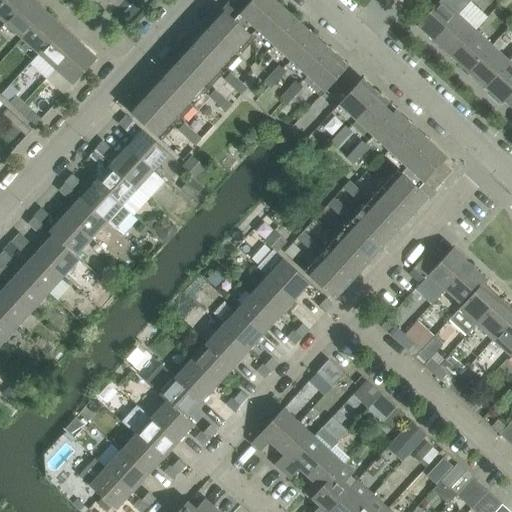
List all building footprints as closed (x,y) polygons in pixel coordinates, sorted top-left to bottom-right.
[(25,0),(0,0),(0,17),(5,22),(25,0)] [(45,12),(32,0),(25,0),(5,22),(22,38),(45,12)] [(93,0),(118,25),(143,0),(93,0)] [(234,0),(231,4),(230,2),(229,2),(229,3),(228,3),(224,8),(255,37),(320,96),(347,67),(274,0),(234,0)] [(439,0),(417,25),(434,41),(458,15),(471,0),(470,0),(439,0)] [(224,12),(131,113),(161,140),(255,37),(224,8),(222,9),(222,10),(224,12)] [(22,38),(38,53),(62,27),(45,12),(22,38)] [(458,15),(434,41),(451,56),(475,30),(458,15)] [(79,42),(62,27),(38,53),(55,68),(79,42)] [(451,56),(468,72),(491,46),(475,30),(451,56)] [(96,58),(79,42),(55,68),(73,84),(96,58)] [(508,61),(491,46),(468,72),(484,87),(508,61)] [(502,103),(504,101),(503,100),(511,90),(511,56),(508,61),(484,87),(502,103)] [(278,80),(286,71),(279,65),(271,74),(278,80)] [(224,79),(232,87),(238,81),(230,73),(224,79)] [(278,80),(271,74),(264,82),(270,88),(278,80)] [(399,168),(429,195),(451,171),(442,162),(446,157),(361,79),(334,109),(399,168)] [(232,87),(240,95),(246,88),(238,81),(232,87)] [(295,95),(303,87),(296,81),(288,89),(295,95)] [(10,102),(15,96),(20,91),(11,83),(1,94),(10,102)] [(295,95),(288,89),(281,98),(287,104),(295,95)] [(208,96),(217,104),(223,97),(214,90),(208,96)] [(504,101),(511,107),(511,90),(503,100),(504,101)] [(18,110),(24,103),(15,96),(10,102),(18,110)] [(217,104),(225,112),(231,105),(223,97),(217,104)] [(26,117),(32,111),(24,103),(18,110),(26,117)] [(16,116),(7,108),(2,114),(11,122),(16,116)] [(125,130),(132,121),(126,115),(118,124),(125,130)] [(31,130),(16,116),(11,122),(25,136),(31,130)] [(132,121),(125,130),(134,138),(126,147),(152,171),(168,154),(142,130),(132,121)] [(178,130),(186,138),(192,131),(183,123),(178,130)] [(344,126),(337,134),(343,140),(351,131),(344,126)] [(186,138),(194,145),(200,139),(192,131),(186,138)] [(343,140),(337,134),(329,142),(336,148),(343,140)] [(102,141),(95,149),(102,155),(109,147),(102,141)] [(361,141),(354,149),(360,155),(368,147),(361,141)] [(137,188),(152,171),(126,147),(111,164),(137,188)] [(104,157),(102,155),(95,149),(89,156),(98,164),(105,170),(95,181),(121,205),(137,188),(111,164),(104,157)] [(360,155),(354,149),(346,158),(352,164),(360,155)] [(182,167),(188,172),(198,161),(192,156),(182,167)] [(198,161),(188,172),(194,178),(204,167),(198,161)] [(429,195),(399,168),(304,271),(334,299),(429,195)] [(64,183),(71,189),(78,181),(72,175),(64,183)] [(204,188),(195,180),(185,192),(193,200),(204,188)] [(95,181),(80,198),(106,222),(116,230),(131,214),(121,205),(95,181)] [(342,188),(351,195),(357,189),(348,181),(342,188)] [(73,191),(71,189),(64,183),(58,189),(67,197),(73,191)] [(365,197),(357,189),(351,195),(359,203),(365,197)] [(91,238),(106,222),(80,198),(65,215),(91,238)] [(327,205),(335,212),(341,206),(333,198),(327,205)] [(350,214),(341,206),(335,212),(344,220),(350,214)] [(34,216),(40,222),(47,214),(41,208),(34,216)] [(65,215),(50,231),(76,255),(91,238),(65,215)] [(42,224),(40,222),(34,216),(28,223),(36,231),(42,224)] [(149,216),(145,221),(153,229),(162,220),(157,216),(149,216)] [(143,238),(149,232),(141,225),(135,232),(143,238)] [(264,241),(270,247),(280,236),(274,230),(264,241)] [(52,235),(37,252),(63,276),(79,258),(76,255),(50,231),(49,232),(52,235)] [(296,238),(305,246),(311,239),(302,232),(296,238)] [(286,241),(280,236),(270,247),(276,252),(286,241)] [(319,247),(311,239),(305,246),(313,254),(319,247)] [(3,250),(9,256),(17,248),(10,242),(3,250)] [(429,275),(445,290),(469,264),(452,248),(444,256),(433,246),(412,268),(424,280),(429,275)] [(11,258),(9,256),(3,250),(0,253),(0,259),(5,265),(11,258)] [(274,251),(258,268),(267,276),(293,300),(309,283),(283,259),(274,251)] [(48,292),(63,276),(37,252),(22,268),(48,292)] [(445,290),(461,305),(462,306),(483,283),(483,284),(487,280),(469,264),(445,290)] [(220,265),(208,279),(217,287),(230,274),(220,265)] [(32,309),(48,292),(22,268),(6,285),(32,309)] [(267,276),(252,293),(278,317),(293,300),(267,276)] [(458,308),(476,325),(499,299),(483,284),(483,283),(462,306),(461,305),(458,308)] [(6,285),(0,292),(0,310),(17,326),(32,309),(6,285)] [(263,334),(278,317),(252,293),(236,310),(263,334)] [(318,306),(324,312),(332,304),(326,298),(318,306)] [(511,318),(511,310),(499,299),(476,325),(492,340),(511,318)] [(0,341),(2,343),(17,326),(0,310),(0,341)] [(236,310),(221,327),(247,350),(263,334),(236,310)] [(81,311),(77,315),(83,321),(87,316),(81,311)] [(511,352),(511,318),(492,340),(509,355),(511,352)] [(404,335),(398,342),(415,357),(433,336),(417,321),(404,335)] [(302,324),(295,332),(301,338),(309,330),(302,324)] [(232,367),(247,350),(221,327),(206,343),(232,367)] [(395,327),(389,333),(398,342),(404,335),(395,327)] [(287,337),(295,344),(301,338),(295,332),(292,330),(287,337)] [(423,365),(432,373),(438,366),(429,358),(442,344),(433,336),(415,357),(423,365)] [(206,343),(190,360),(217,384),(232,367),(206,343)] [(270,372),(278,363),(271,358),(264,366),(270,372)] [(328,359),(316,372),(332,387),(344,374),(328,359)] [(201,401),(217,384),(190,360),(175,377),(201,401)] [(201,401),(175,377),(161,364),(145,382),(166,401),(186,418),(186,417),(201,401)] [(256,370),(264,378),(270,372),(264,366),(262,364),(256,370)] [(446,374),(438,366),(432,373),(440,380),(446,374)] [(455,382),(449,388),(457,396),(471,380),(463,373),(455,382)] [(380,393),(377,390),(366,380),(358,388),(373,401),(380,393)] [(8,383),(3,387),(3,394),(9,399),(16,390),(8,383)] [(241,391),(233,399),(240,405),(247,397),(241,391)] [(380,393),(373,401),(388,416),(396,408),(391,403),(380,393)] [(465,403),(474,411),(480,405),(471,397),(465,403)] [(225,404),(234,412),(240,405),(233,399),(231,398),(225,404)] [(193,424),(186,417),(186,418),(166,401),(151,417),(177,441),(193,424)] [(388,416),(382,423),(390,430),(403,415),(396,408),(388,416)] [(269,440),(276,447),(299,423),(283,409),(252,443),(260,450),(269,440)] [(151,417),(136,434),(162,458),(177,441),(151,417)] [(64,428),(67,431),(73,437),(82,427),(73,418),(64,428)] [(491,427),(499,434),(505,428),(497,420),(491,427)] [(511,420),(505,428),(499,434),(511,445),(511,420)] [(410,453),(426,435),(411,422),(395,439),(410,453)] [(299,423),(276,447),(284,454),(275,464),(283,471),(314,437),(299,423)] [(210,425),(202,433),(209,439),(216,431),(210,425)] [(307,475),(329,450),(337,442),(322,428),(314,437),(283,471),(290,478),(299,468),(307,475)] [(194,438),(203,446),(209,439),(202,433),(200,431),(194,438)] [(136,434),(120,451),(147,475),(162,458),(136,434)] [(110,442),(96,459),(131,492),(147,475),(120,451),(110,442)] [(438,453),(426,443),(414,456),(425,467),(438,453)] [(312,498),(313,498),(344,464),(329,450),(307,475),(314,482),(305,492),(312,498)] [(94,458),(79,476),(112,506),(115,509),(131,492),(96,459),(94,458)] [(443,458),(426,477),(435,485),(452,466),(443,458)] [(179,459),(171,467),(178,473),(185,465),(179,459)] [(314,511),(327,511),(356,481),(350,475),(352,472),(344,464),(313,498),(320,506),(314,511)] [(450,489),(466,472),(457,464),(441,481),(450,489)] [(163,472),(172,480),(178,473),(171,467),(169,465),(163,472)] [(472,477),(456,495),(471,508),(487,490),(472,477)] [(356,481),(327,511),(355,511),(374,492),(359,478),(356,481)] [(494,511),(501,504),(487,490),(471,508),(474,511),(494,511)] [(374,492),(355,511),(383,511),(389,506),(374,492)] [(147,507),(155,499),(148,493),(141,501),(147,507)] [(102,498),(97,504),(105,511),(106,511),(112,506),(102,498)] [(133,505),(139,511),(142,511),(147,507),(141,501),(138,499),(133,505)] [(187,502),(177,511),(206,511),(212,506),(205,499),(195,509),(187,502)]
